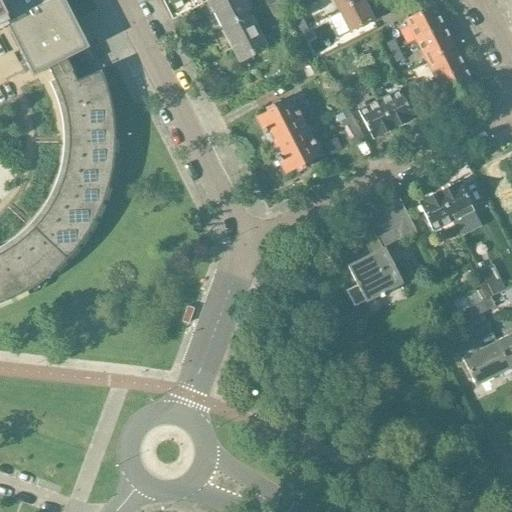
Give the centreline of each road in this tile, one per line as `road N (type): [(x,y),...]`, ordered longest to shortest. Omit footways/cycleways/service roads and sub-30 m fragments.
road 1 (residential): [(238,252),(511,111)]
road 2 (residential): [(238,252),(233,213),(122,0)]
road 3 (unclassified): [(180,415),(238,252)]
